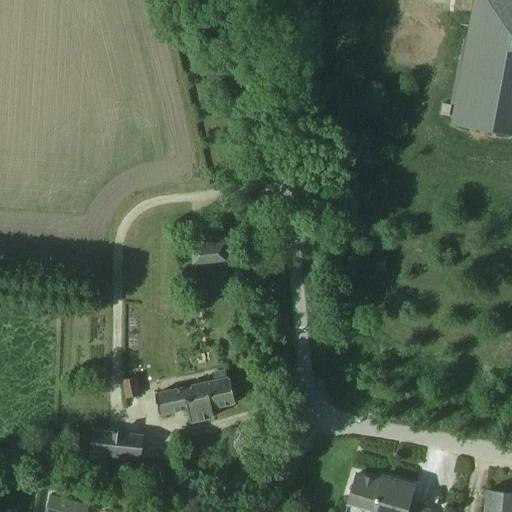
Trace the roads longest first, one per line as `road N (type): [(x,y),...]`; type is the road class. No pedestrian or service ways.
road 1 (unclassified): [(310,421),(280,169),(213,0)]
road 2 (residential): [(310,421),(511,449)]
